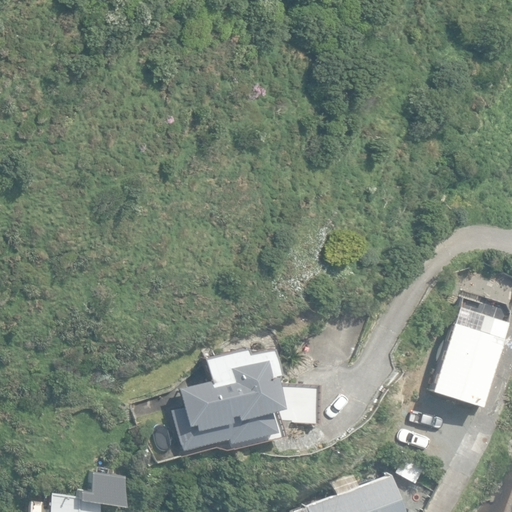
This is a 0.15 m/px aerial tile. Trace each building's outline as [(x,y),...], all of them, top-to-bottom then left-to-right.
[(423,387),(472,402),(499,318),(450,303),(423,387)] [(168,409),(177,449),(223,439),(224,443),(270,432),(265,409),(274,407),(260,350),(214,361),(217,376),(173,387),(177,407),(168,409)] [(290,431),(321,432),(323,385),(279,383),(277,418),(291,419),(290,431)] [(394,471),(411,481),(421,464),(403,454),(394,471)] [(76,496),(49,492),(46,511),(94,511),(97,500),(116,503),(121,473),(90,468),(87,487),(77,486),(76,496)] [(398,511),(384,473),(298,506),(300,511),(398,511)]
